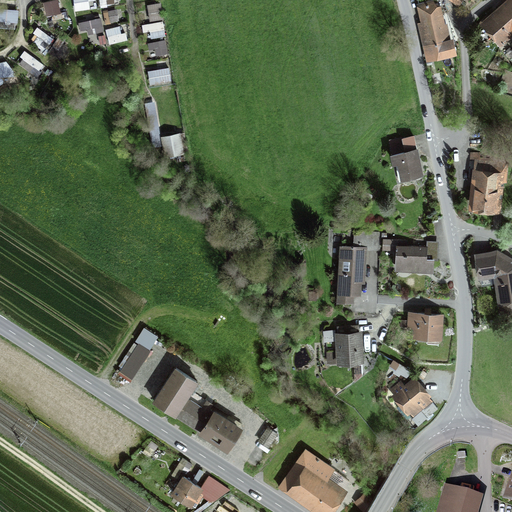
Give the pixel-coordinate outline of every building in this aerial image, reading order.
[(439,0),(422,0),(415,2),(427,65),(456,60),(451,31),(446,32),(439,0)] [(466,0),(448,0),(460,9),(466,0)] [(511,0),(500,0),(477,22),(499,45),(511,32),(511,0)] [(179,133),(164,136),(167,155),(182,153),(179,133)] [(417,143),(393,147),(399,178),(423,173),(417,143)] [(506,163),(479,159),(472,203),(499,207),(506,163)] [(357,246),(343,245),(338,302),(361,303),(364,250),(379,251),(381,232),(358,230),(357,246)] [(406,240),(383,238),(383,249),(398,250),(396,269),(433,271),(434,247),(406,245),(406,240)] [(511,257),(502,252),(478,255),(480,276),(495,274),(499,304),(511,302),(511,257)] [(440,315),(407,314),(406,333),(411,333),(410,344),(439,346),(440,315)] [(333,360),(361,359),(359,326),(338,327),(339,345),(332,345),(333,360)] [(121,370),(131,377),(148,350),(138,343),(121,370)] [(399,363),(393,360),(390,366),(396,369),(399,363)] [(239,430),(211,411),(203,406),(201,409),(185,399),(197,382),(175,368),(154,401),(175,415),(199,430),(227,448),(239,430)] [(413,417),(432,401),(415,380),(396,396),(413,417)] [(278,477),(323,511),(324,511),(338,495),(323,483),(330,474),(326,471),(329,467),(318,458),(322,453),(310,444),(292,468),(288,464),(278,477)] [(184,477),(173,494),(190,505),(201,489),(184,477)] [(437,511),(479,511),(484,497),(446,486),(437,511)]
